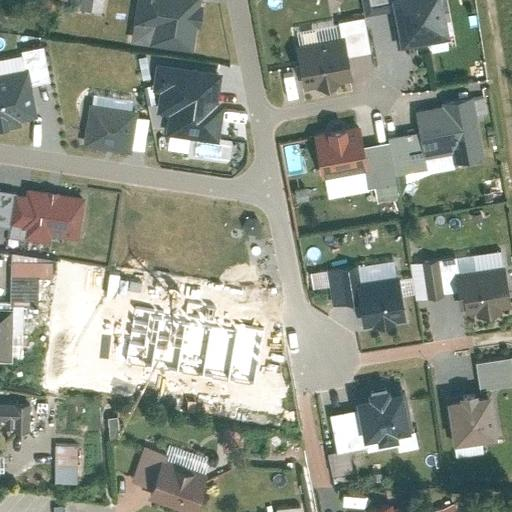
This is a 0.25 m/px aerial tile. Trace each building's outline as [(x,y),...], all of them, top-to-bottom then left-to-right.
[(134,0),(130,28),(134,29),(132,38),(191,48),(195,23),(198,23),(201,5),(197,4),(197,0),(134,0)] [(364,0),(366,11),(395,6),(394,0),(364,0)] [(394,0),(395,6),(401,42),(448,34),(441,0),(394,0)] [(343,34),(347,55),(370,50),(363,14),(338,19),(341,34),(343,34)] [(305,87),(352,78),(347,55),(343,34),(341,34),(296,43),(305,87)] [(221,72),(156,61),(151,88),(159,89),(156,109),(168,111),(165,130),(218,140),(224,104),(216,102),(221,72)] [(27,63),(0,68),(0,123),(21,120),(20,115),(37,112),(27,63)] [(456,160),(484,154),(471,94),(446,99),(446,102),(415,109),(424,155),(453,149),(456,160)] [(136,107),(90,99),(83,141),(129,149),(136,107)] [(364,167),(367,166),(363,145),(359,125),(347,127),(347,124),(328,128),(329,130),(314,133),(323,175),(364,167)] [(367,166),(364,167),(368,185),(396,179),(388,140),(363,145),(367,166)] [(26,193),(15,191),(11,218),(23,220),(23,223),(27,224),(25,236),(47,239),(48,231),(77,235),(84,194),(28,185),(26,193)] [(15,189),(0,187),(0,220),(10,222),(11,218),(15,191),(15,189)] [(426,295),(458,290),(454,272),(458,271),(455,253),(420,259),(426,295)] [(460,255),(461,264),(485,263),(484,253),(460,255)] [(52,259),(11,259),(11,302),(53,302),(52,259)] [(333,302),(359,298),(356,280),(361,279),(358,263),(327,268),(333,302)] [(511,304),(504,264),(458,271),(454,272),(458,290),(459,299),(465,298),(467,310),(480,308),(481,312),(500,309),(500,306),(511,304)] [(359,298),(363,324),(407,317),(400,273),(361,279),(356,280),(359,298)] [(205,376),(213,315),(204,313),(206,302),(185,299),(184,310),(158,307),(149,368),(205,376)] [(0,357),(10,358),(11,307),(0,306),(0,357)] [(511,360),(511,355),(476,360),(480,387),(511,382),(511,360)] [(412,427),(404,388),(390,391),(389,385),(369,389),(370,395),(356,398),(358,407),(364,437),(366,437),(378,434),(379,439),(397,436),(395,430),(412,427)] [(461,395),(446,397),(454,442),(499,435),(492,391),(478,393),(478,389),(460,392),(461,395)] [(0,416),(10,416),(10,428),(28,429),(28,403),(0,402),(0,416)] [(364,437),(358,407),(329,413),(337,450),(367,444),(366,437),(364,437)] [(76,444),(56,444),(56,465),(76,465),(76,444)] [(148,496),(195,510),(206,474),(166,462),(168,453),(143,446),(132,483),(150,488),(148,496)] [(364,510),(354,511),(404,511),(403,502),(392,504),(391,501),(363,506),(364,510)] [(437,510),(437,511),(458,511),(455,503),(437,510)]
